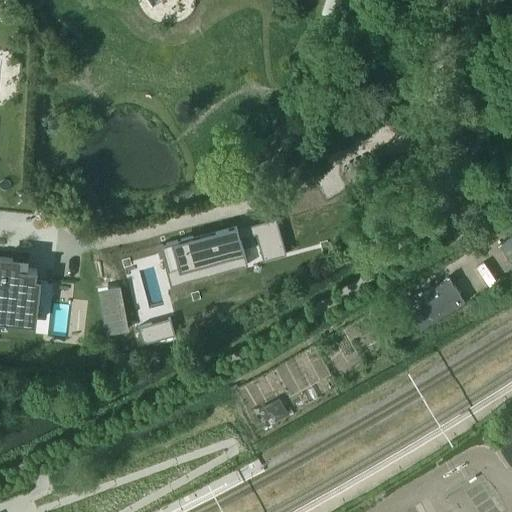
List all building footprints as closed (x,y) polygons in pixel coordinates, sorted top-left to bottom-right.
[(236,224),(159,245),(170,286),(247,265),(236,224)] [(511,234),(498,244),(511,265),(511,234)] [(263,261),(286,254),(282,240),(259,247),(263,261)] [(0,321),(5,322),(6,312),(34,315),(35,306),(35,307),(36,302),(35,302),(37,286),(38,286),(38,281),(33,280),(34,271),(37,271),(37,269),(19,268),(20,260),(12,259),(13,258),(0,257),(0,321)] [(448,276),(403,306),(419,331),(465,301),(448,276)] [(156,340),(151,323),(138,326),(142,343),(156,340)] [(511,429),(496,440),(511,463),(511,429)]
